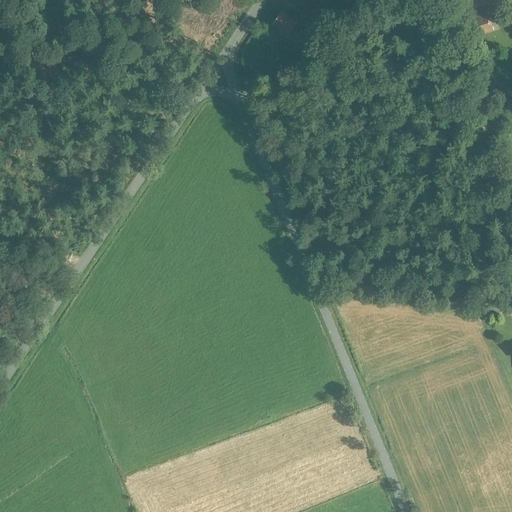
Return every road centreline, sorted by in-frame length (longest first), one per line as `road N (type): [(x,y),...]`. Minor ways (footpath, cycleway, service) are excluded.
road 1 (unclassified): [(0,385),(197,93)]
road 2 (unclassified): [(405,511),(316,289)]
road 3 (unclassified): [(316,289),(236,98)]
road 4 (unclassified): [(511,308),(316,289)]
